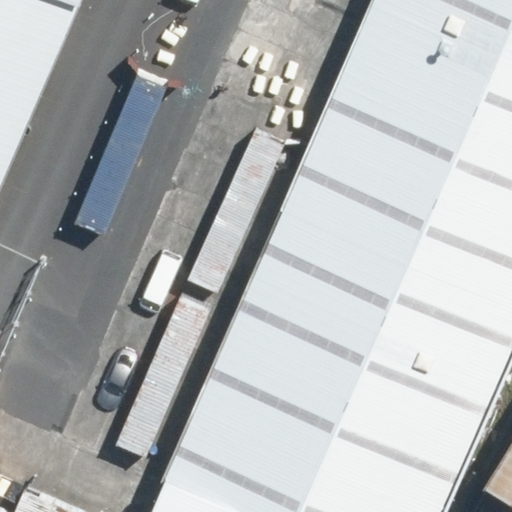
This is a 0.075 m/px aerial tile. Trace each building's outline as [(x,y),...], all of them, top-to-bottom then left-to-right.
[(0,0),(0,185),(81,0),(0,0)] [(444,511),(511,359),(511,0),(367,0),(136,511),(444,511)] [(92,338),(29,313),(0,385),(0,400),(58,424),(92,338)] [(511,439),(489,476),(511,490),(511,439)] [(0,501),(0,511),(74,511),(18,489),(11,506),(0,501)]
